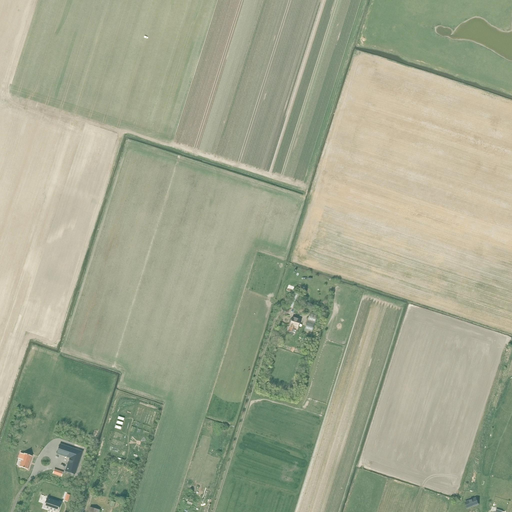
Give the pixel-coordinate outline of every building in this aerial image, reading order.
[(294,293),(289,307),(295,309),(300,295),(294,293)] [(310,312),(304,330),(311,332),(318,314),(310,312)] [(290,327),(288,332),(292,333),(294,328),(297,329),(300,319),(293,317),(289,327),(290,327)] [(57,451),(56,454),(70,458),(65,471),(75,475),(82,452),(60,444),(59,446),(57,451)] [(20,453),(18,459),(22,460),(19,466),(19,467),(28,470),(28,469),(27,469),(32,457),(32,456),(23,453),(23,454),(24,454),(23,454),(20,453)] [(45,501),(42,510),(48,511),(57,511),(60,505),(45,501)]
